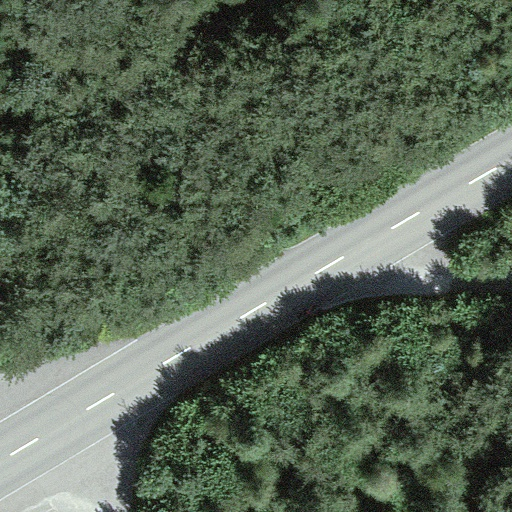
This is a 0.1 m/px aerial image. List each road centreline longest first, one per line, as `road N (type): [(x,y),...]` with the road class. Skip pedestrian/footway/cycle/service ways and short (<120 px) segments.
road 1 (tertiary): [(511,155),(0,453)]
road 2 (track): [(316,265),(511,276)]
